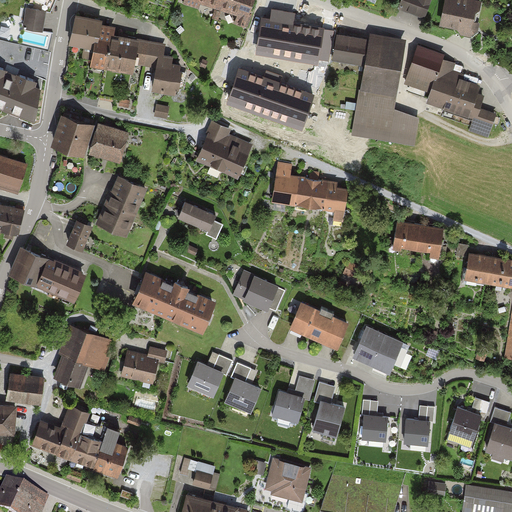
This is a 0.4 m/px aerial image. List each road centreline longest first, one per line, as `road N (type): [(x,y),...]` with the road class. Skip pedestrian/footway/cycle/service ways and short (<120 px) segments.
road 1 (residential): [(511,389),(472,375),(391,389),(278,352),(250,326)]
road 2 (residential): [(314,0),(432,42),(491,82)]
road 3 (residential): [(46,141),(35,209),(0,292)]
road 4 (residential): [(73,0),(46,141)]
